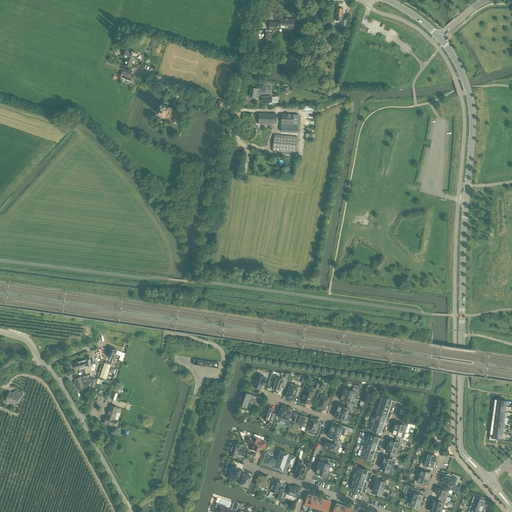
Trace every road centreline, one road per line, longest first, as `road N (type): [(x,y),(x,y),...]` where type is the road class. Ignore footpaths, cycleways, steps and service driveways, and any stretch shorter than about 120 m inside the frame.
road 1 (tertiary): [(486,480),(467,461),(459,436),(472,110),(439,37)]
road 2 (unclassified): [(128,511),(47,368)]
road 3 (track): [(123,140),(100,65),(122,0)]
road 4 (track): [(114,172),(67,125),(0,105)]
